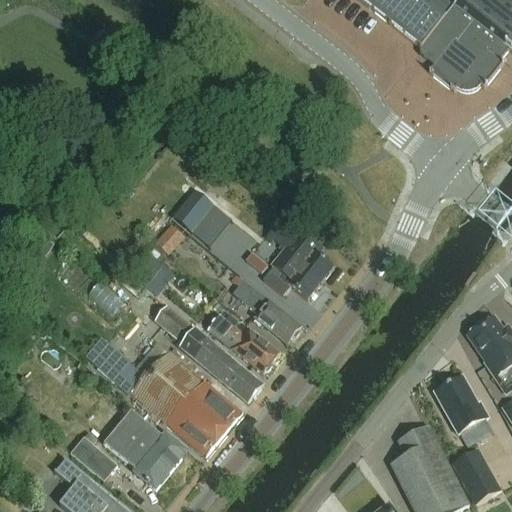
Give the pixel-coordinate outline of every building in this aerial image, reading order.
[(352,0),(437,66),(428,77),(453,97),(456,93),(460,96),(464,97),(469,97),(473,96),(477,94),(480,90),(484,93),(503,68),(500,65),(500,64),(440,14),(447,5),(440,0),(352,0)] [(454,10),(446,20),(500,64),(508,54),(511,56),(511,6),(503,0),(464,0),(456,12),(454,10)] [(187,168),(188,177),(204,189),(212,188),(217,181),(217,172),(201,160),(193,161),(187,168)] [(262,286),(283,303),(291,293),(308,307),(335,274),(318,260),(321,255),(313,249),(315,248),(303,238),(284,222),(267,243),(272,247),(274,245),(280,250),(278,252),(286,258),(274,272),(274,271),(262,286)] [(154,249),(167,261),(184,241),(171,230),(154,249)] [(106,283),(93,297),(117,319),(130,305),(106,283)] [(276,312),(255,295),(244,286),(233,299),(258,320),(255,324),(287,350),(301,333),(276,312)] [(167,312),(155,326),(179,347),(177,351),(247,411),(262,392),(167,312)] [(208,336),(222,348),(263,380),(279,360),(249,336),(245,341),(220,322),(208,336)] [(503,335),(494,322),(467,341),(485,368),(484,368),(506,400),(511,395),(511,337),(508,332),(503,335)] [(92,365),(108,378),(206,464),(243,422),(170,358),(147,384),(122,362),(106,348),(92,365)] [(458,440),(488,424),(479,408),(478,409),(462,383),(435,398),(458,440)] [(511,406),(503,412),(511,426),(511,406)] [(135,478),(153,493),(156,495),(187,457),(166,440),(164,443),(132,416),(105,448),(138,475),(135,478)] [(411,511),(467,511),(469,511),(428,431),(398,447),(406,463),(391,470),(411,511)] [(70,459),(103,486),(117,470),(83,442),(70,459)] [(500,496),(476,455),(451,469),(475,511),(500,496)] [(74,493),(59,511),(61,511),(123,511),(65,464),(54,477),(74,493)]
